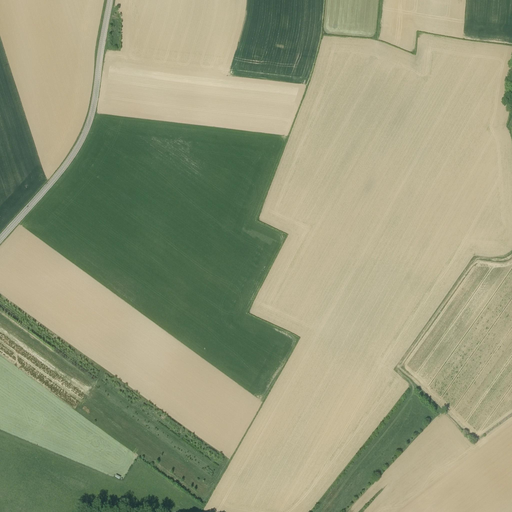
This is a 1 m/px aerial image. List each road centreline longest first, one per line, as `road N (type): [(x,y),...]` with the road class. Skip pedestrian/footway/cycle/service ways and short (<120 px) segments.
road 1 (tertiary): [(0,239),(86,130),(110,0)]
road 2 (track): [(511,253),(470,261),(394,370),(412,383)]
